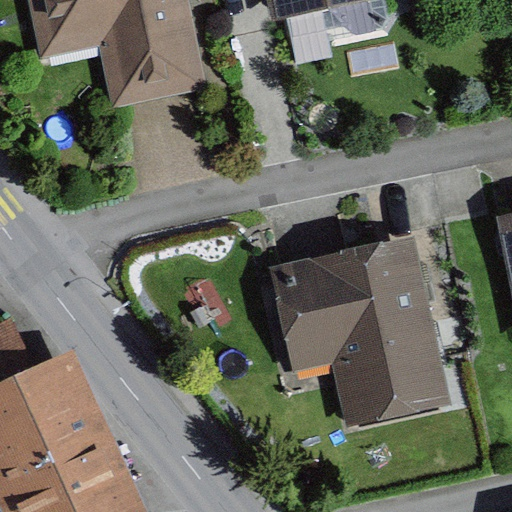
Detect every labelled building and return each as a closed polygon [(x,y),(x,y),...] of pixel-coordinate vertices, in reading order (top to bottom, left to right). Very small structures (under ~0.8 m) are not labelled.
[(171,0),(19,0),(32,67),(85,57),(95,108),(191,85),(171,0)] [(372,0),(254,0),(259,28),(374,7),(372,0)] [(511,225),(488,230),(510,347),(511,347),(511,225)] [(399,249),(248,283),(270,378),(323,366),(339,435),(436,413),(399,249)] [(0,348),(0,511),(126,511),(60,360),(14,380),(0,348)]
